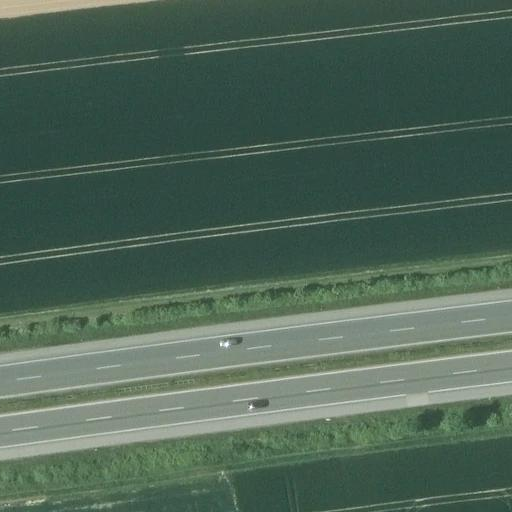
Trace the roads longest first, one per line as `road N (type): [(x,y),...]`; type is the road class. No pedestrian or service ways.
road 1 (motorway): [(511,316),(0,385)]
road 2 (motorway): [(0,436),(511,368)]
road 3 (track): [(0,504),(511,436)]
road 4 (track): [(0,335),(511,269)]
